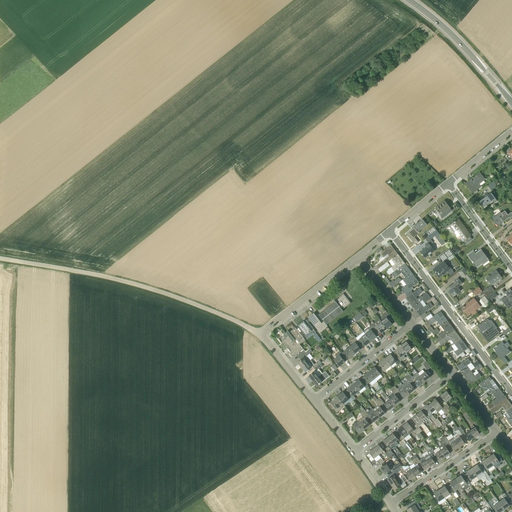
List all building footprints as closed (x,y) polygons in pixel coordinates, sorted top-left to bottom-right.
[(491,161),(494,165),(503,158),(500,154),(491,161)] [(473,193),(481,186),(479,185),(485,180),(480,173),(471,180),(471,179),(471,180),(466,184),(473,193)] [(493,182),(488,186),(491,190),(496,186),(499,184),(496,180),(493,182)] [(484,208),(493,201),(496,199),(491,193),(488,195),(482,199),(479,201),(484,209),(484,208)] [(450,208),(444,201),(435,208),(437,211),(441,215),(450,208)] [(511,213),(511,212),(507,215),(504,211),(493,220),(496,224),(495,225),(496,225),(498,227),(499,226),(499,225),(509,217),(510,218),(511,216),(511,213)] [(411,240),(419,233),(419,232),(427,225),(422,219),(413,227),(414,227),(406,234),(411,240)] [(470,235),(458,219),(455,222),(455,221),(454,222),(454,223),(449,226),(457,237),(458,236),(462,241),(470,235)] [(430,235),(436,230),(434,227),(428,231),(430,235)] [(423,255),(425,258),(424,258),(425,258),(434,251),(430,245),(433,243),(431,240),(433,238),(433,237),(438,233),(436,230),(430,235),(425,239),(428,243),(425,245),(426,247),(420,252),(423,255)] [(387,262),(391,260),(398,255),(391,245),(380,253),(384,258),(388,255),(389,256),(376,266),(378,269),(387,262)] [(444,253),(448,258),(453,254),(449,249),(444,253)] [(468,255),(477,267),(488,259),(487,258),(481,250),(475,254),(473,251),(468,255)] [(398,255),(391,260),(395,265),(391,268),(388,270),(388,271),(386,272),(389,275),(394,272),(405,264),(398,255)] [(446,265),(444,261),(433,269),(436,273),(436,272),(439,277),(442,275),(443,276),(447,272),(447,273),(451,270),(447,264),(446,265)] [(378,269),(380,272),(389,265),(387,262),(378,269)] [(405,278),(412,273),(405,264),(394,272),(397,276),(401,273),(405,278)] [(458,272),(462,278),(468,273),(464,267),(458,272)] [(499,275),(496,271),(486,278),(491,285),(501,278),(501,277),(502,277),(501,277),(499,275),(500,274),(499,275)] [(402,280),(404,283),(407,281),(409,283),(400,290),(403,294),(419,282),(412,273),(405,278),(402,280)] [(460,291),(457,288),(462,284),(458,278),(453,282),(454,284),(447,289),(453,296),(460,291)] [(491,286),(482,292),(486,297),(494,291),(491,286)] [(478,287),(472,291),(475,296),(482,292),(478,287)] [(511,303),(511,292),(510,289),(505,293),(507,295),(501,300),(506,307),(511,303)] [(413,307),(420,302),(422,300),(429,296),(426,292),(421,296),(417,299),(416,297),(420,294),(416,290),(406,298),(413,307)] [(494,292),(487,297),(490,301),(497,296),(494,292)] [(351,303),(349,301),(343,294),(335,300),(333,298),(317,310),(320,314),(318,315),(326,325),(328,324),(327,323),(342,312),(342,313),(343,312),(342,310),(351,303)] [(486,307),(490,304),(485,296),(480,299),(480,301),(484,307),(486,307)] [(480,307),(474,299),(464,306),(463,305),(462,306),(463,307),(462,308),(468,316),(480,307)] [(423,319),(427,316),(426,314),(425,313),(430,309),(427,304),(423,307),(420,302),(413,307),(420,317),(420,316),(423,319)] [(488,314),(494,309),(495,309),(493,306),(492,306),(489,308),(486,311),(488,314)] [(425,323),(429,329),(431,328),(430,325),(437,321),(440,326),(447,321),(440,311),(425,323)] [(381,322),(387,329),(388,329),(387,329),(392,324),(391,323),(394,321),(387,313),(384,315),(386,318),(381,322)] [(317,330),(323,326),(324,328),(327,326),(319,316),(317,317),(314,314),(308,318),(317,330)] [(484,337),(497,328),(491,320),(489,322),(487,319),(479,324),(479,325),(477,326),(480,330),(481,331),(480,332),(484,337)] [(306,324),(304,321),(298,326),(306,336),(311,331),(313,334),(316,332),(308,322),(306,324)] [(454,330),(447,321),(440,326),(444,331),(439,335),(440,336),(436,339),(438,342),(454,330)] [(387,330),(387,329),(381,322),(373,328),(378,333),(380,331),(381,333),(387,329),(387,330)] [(282,341),(291,353),(294,356),(303,349),(300,345),(305,340),(304,339),(300,334),(299,332),(295,328),(289,333),(288,331),(286,333),(289,336),(282,341)] [(375,335),(378,333),(373,328),(365,334),(372,342),(371,341),(377,337),(375,335)] [(502,333),(504,336),(511,331),(509,328),(502,333)] [(454,344),(461,339),(454,330),(438,342),(442,346),(447,342),(451,339),(454,344)] [(371,342),(372,342),(365,334),(358,341),(362,346),(364,344),(365,346),(371,341),(371,342)] [(356,355),(355,354),(361,350),(359,348),(362,346),(358,341),(355,337),(351,341),(354,344),(350,347),(356,355)] [(455,352),(458,356),(468,348),(461,339),(454,344),(458,349),(455,352)] [(400,345),(406,353),(414,347),(410,341),(408,343),(406,342),(401,346),(400,345)] [(510,352),(502,341),(495,346),(495,347),(493,348),(496,352),(497,351),(498,353),(496,354),(500,359),(501,359),(504,357),(510,352)] [(406,353),(400,345),(400,346),(395,351),(396,352),(394,354),(400,362),(401,362),(400,362),(405,358),(403,355),(406,353)] [(346,359),(346,358),(348,357),(350,358),(355,354),(356,355),(350,347),(343,352),(342,353),(346,359)] [(304,358),(304,357),(298,362),(302,367),(310,360),(307,356),(312,351),(310,349),(303,355),(305,357),(304,358)] [(342,353),(340,351),(335,355),(337,357),(334,360),(339,367),(345,362),(344,360),(346,359),(342,353)] [(394,354),(392,356),(390,354),(385,359),(384,358),(390,366),(395,362),(397,365),(400,362),(394,354)] [(384,358),(385,359),(379,363),(381,365),(378,367),(383,372),(390,366),(384,358)] [(471,363),(468,359),(457,366),(464,376),(471,371),(467,366),(471,363)] [(310,360),(302,367),(305,372),(313,367),(314,369),(318,365),(321,363),(319,360),(314,365),(310,360)] [(375,367),(369,371),(369,370),(368,371),(375,378),(383,372),(378,367),(376,369),(375,367)] [(424,382),(430,378),(425,372),(424,372),(423,370),(418,374),(424,382)] [(313,381),(319,376),(315,371),(309,376),(313,381)] [(368,371),(369,372),(363,376),(365,378),(362,379),(367,385),(375,378),(368,371)] [(477,385),(475,382),(481,377),(478,373),(474,376),(471,371),(464,376),(473,388),(477,385)] [(419,386),(424,383),(424,382),(418,374),(417,373),(412,377),(409,374),(407,376),(413,383),(415,381),(419,386)] [(317,386),(326,379),(322,374),(319,376),(313,381),(317,386)] [(405,378),(407,381),(402,385),(409,394),(415,390),(411,384),(413,383),(407,376),(405,378)] [(359,380),(353,384),(353,383),(359,391),(361,393),(366,389),(369,387),(367,385),(362,379),(360,381),(359,380)] [(492,394),(499,389),(492,379),(481,387),(484,392),(488,389),(492,394)] [(352,383),(353,384),(348,388),(349,390),(347,392),(351,397),(353,401),(356,399),(353,395),(359,391),(353,383),(352,383)] [(399,391),(400,392),(399,392),(404,398),(409,395),(409,394),(402,385),(397,389),(395,386),(392,388),(396,393),(399,391)] [(387,397),(390,400),(394,406),(400,401),(395,396),(394,394),(396,393),(392,388),(390,390),(392,392),(387,397)] [(493,401),(487,405),(490,410),(506,398),(499,389),(492,394),(496,399),(493,401)] [(446,402),(452,398),(446,391),(440,396),(446,402)] [(337,396),(343,404),(351,397),(347,392),(344,394),(343,392),(338,396),(337,396)] [(333,403),(331,405),(329,406),(331,409),(333,407),(337,413),(345,406),(343,404),(337,396),(337,397),(332,401),(333,403)] [(379,407),(381,405),(377,400),(374,396),(372,397),(379,407)] [(497,411),(498,410),(502,407),(506,412),(511,407),(511,405),(506,398),(490,410),(493,414),(497,411)] [(436,409),(441,415),(444,413),(446,415),(449,412),(445,406),(442,408),(440,406),(441,405),(436,399),(431,403),(436,409)] [(394,406),(390,400),(384,404),(389,410),(394,406),(394,407),(394,406)] [(426,407),(431,413),(436,409),(431,403),(426,407)] [(385,413),(380,407),(375,412),(380,418),(385,413)] [(374,422),(379,418),(379,419),(379,418),(380,418),(375,412),(373,409),(372,408),(367,412),(365,410),(362,411),(367,418),(369,416),(374,422)] [(365,419),(367,418),(362,411),(360,413),(363,417),(357,421),(358,421),(365,430),(370,425),(365,419)] [(416,415),(421,421),(426,417),(421,411),(416,415)] [(431,413),(428,415),(434,422),(438,427),(442,425),(437,418),(436,419),(433,415),(433,416),(431,413)] [(416,424),(418,427),(419,427),(423,423),(421,421),(416,415),(412,419),(416,425),(416,424)] [(364,430),(365,430),(358,421),(355,423),(354,423),(352,424),(352,425),(359,434),(364,430),(364,431),(364,430)] [(409,434),(414,431),(414,430),(412,428),(407,422),(402,426),(409,434)] [(397,430),(404,438),(409,434),(402,426),(397,430)] [(470,431),(474,437),(479,434),(475,427),(470,431)] [(465,444),(460,437),(459,436),(462,435),(458,428),(455,430),(458,434),(453,437),(460,447),(465,444)] [(469,441),(474,437),(470,431),(464,434),(469,441)] [(393,433),(388,437),(395,446),(398,444),(396,441),(398,439),(393,433)] [(444,440),(447,444),(450,443),(450,444),(454,451),(460,447),(453,437),(448,440),(445,436),(443,438),(444,440)] [(388,447),(390,450),(395,446),(388,437),(383,441),(388,447)] [(404,438),(402,440),(405,444),(407,446),(410,451),(413,449),(404,438)] [(447,444),(444,440),(442,441),(444,444),(438,447),(441,450),(445,457),(450,453),(446,447),(445,446),(447,444)] [(379,455),(383,451),(379,445),(374,449),(379,455)] [(374,449),(369,453),(370,454),(374,459),(376,462),(377,461),(380,459),(381,460),(382,459),(379,455),(374,449)] [(432,454),(429,449),(427,451),(428,454),(427,455),(426,454),(425,456),(424,457),(426,460),(430,466),(435,463),(434,461),(436,459),(432,454)] [(441,450),(435,454),(439,460),(445,457),(441,450)] [(501,465),(500,463),(503,461),(497,453),(498,455),(495,456),(494,454),(488,458),(493,466),(495,469),(501,465)] [(488,469),(493,466),(488,458),(482,461),(484,464),(482,465),(481,464),(481,466),(486,472),(489,471),(488,469)] [(424,470),(430,466),(426,460),(420,464),(424,470)] [(399,468),(401,466),(399,462),(393,466),(390,461),(380,468),(384,474),(392,469),(393,472),(399,468)] [(472,468),(479,479),(484,475),(488,481),(491,479),(486,472),(481,466),(479,467),(477,465),(472,468)] [(401,466),(399,468),(401,471),(403,475),(405,473),(410,480),(415,476),(411,470),(409,467),(404,470),(402,466),(401,466)] [(420,473),(416,466),(411,470),(415,476),(420,473)] [(397,476),(397,473),(401,471),(399,468),(393,472),(392,472),(394,475),(387,479),(391,485),(397,480),(399,479),(397,476)] [(479,480),(479,479),(472,468),(466,472),(468,475),(465,476),(465,475),(464,475),(471,485),(472,486),(474,484),(474,483),(479,480)] [(455,479),(461,487),(463,491),(471,485),(464,475),(465,476),(463,478),(461,475),(455,479)] [(397,480),(391,485),(394,490),(401,486),(399,483),(403,481),(404,482),(407,480),(404,476),(399,479),(397,480)] [(455,491),(461,487),(455,479),(450,483),(451,485),(449,487),(448,486),(453,494),(456,492),(455,491)] [(451,495),(453,494),(448,486),(449,487),(446,489),(445,486),(439,490),(444,498),(450,494),(451,495)] [(432,497),(437,504),(440,503),(439,501),(444,498),(439,490),(433,493),(435,496),(433,498),(432,496),(432,497)] [(499,502),(504,510),(510,506),(508,503),(510,502),(506,495),(503,497),(504,499),(499,502)] [(408,511),(415,511),(418,510),(421,508),(417,503),(416,504),(414,501),(406,506),(408,505),(409,508),(407,509),(408,511)] [(492,505),(490,506),(493,511),(495,511),(497,511),(500,511),(504,510),(499,502),(493,506),(492,505)] [(493,511),(490,506),(487,503),(484,505),(486,507),(480,510),(481,511),(493,511)]
